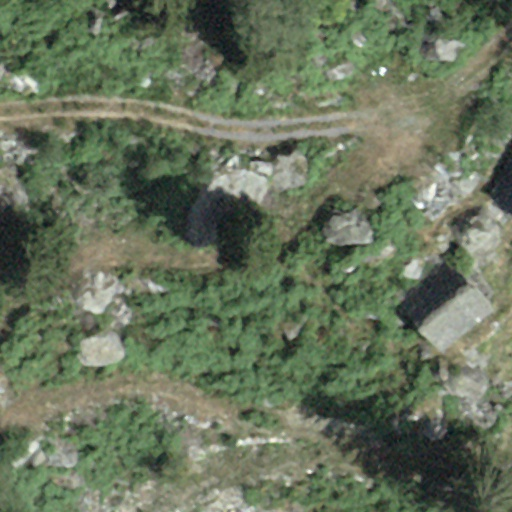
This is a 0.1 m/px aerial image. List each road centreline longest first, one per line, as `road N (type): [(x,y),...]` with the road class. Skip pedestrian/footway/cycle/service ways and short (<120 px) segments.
road 1 (track): [(0,333),(45,281),(105,253),(202,254),(290,238),(511,40)]
road 2 (track): [(511,462),(446,470),(359,460),(199,401),(119,391),(42,399),(0,417)]
road 3 (track): [(418,126),(204,118),(98,104),(0,115)]
